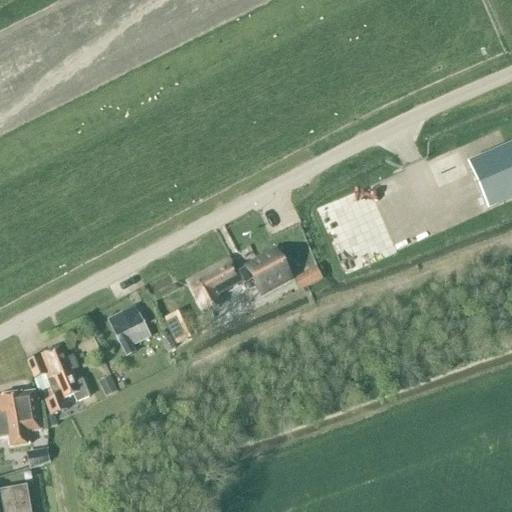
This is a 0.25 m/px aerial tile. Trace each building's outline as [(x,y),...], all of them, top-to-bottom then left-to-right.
[(511,146),(467,167),(487,213),(511,201),(511,146)] [(193,282),(196,288),(189,292),(196,304),(203,317),(222,308),(216,298),(240,285),(242,289),(253,283),(262,299),(287,286),(290,284),(282,269),(275,255),(264,261),(237,276),(230,263),(193,282)] [(292,297),(305,290),(300,279),(290,284),(287,286),(292,297)] [(107,323),(112,332),(126,360),(135,355),(132,348),(149,340),(134,309),(107,323)] [(166,355),(176,350),(170,338),(160,343),(166,355)] [(53,400),(44,404),(50,419),(67,412),(63,402),(73,397),(76,404),(88,400),(81,382),(78,380),(74,382),(61,349),(53,352),(39,359),(37,359),(26,364),(33,381),(44,377),(53,400)] [(105,399),(117,394),(109,378),(98,384),(105,399)] [(1,398),(2,399),(0,399),(0,442),(8,441),(9,452),(29,449),(27,436),(40,434),(33,394),(21,396),(21,395),(1,398)] [(57,427),(54,420),(50,419),(45,421),(49,430),(57,427)] [(35,453),(38,468),(49,465),(45,452),(35,453)] [(0,493),(0,511),(28,511),(25,489),(0,493)]
